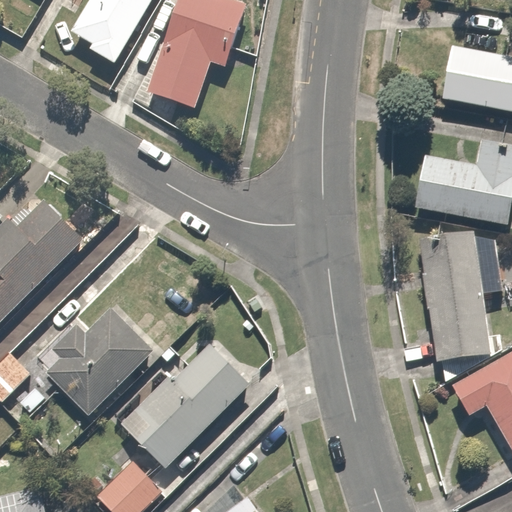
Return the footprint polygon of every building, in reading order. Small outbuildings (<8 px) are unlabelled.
[(86,0),(66,34),(88,48),(86,51),(111,66),(112,64),(151,0),(86,0)] [(175,0),(143,93),(191,110),(206,66),(222,72),(244,10),(234,7),(216,1),(216,0),(175,0)] [(440,106),(511,115),(511,58),(448,52),(440,106)] [(511,141),(479,136),(475,165),(422,157),(413,212),(508,227),(511,202),(511,141)] [(0,218),(0,317),(73,240),(49,218),(39,209),(18,231),(2,216),(0,218)] [(473,232),(416,239),(433,364),(490,356),(473,232)] [(50,354),(56,359),(42,376),(89,416),(148,347),(108,312),(84,341),(70,329),(50,354)] [(146,431),(133,444),(161,472),(246,386),(211,350),(173,388),(165,381),(130,416),(146,431)] [(4,351),(0,355),(0,404),(2,406),(29,372),(4,351)] [(464,419),(484,409),(511,461),(511,354),(448,389),(464,419)] [(129,460),(90,494),(106,511),(147,511),(163,498),(129,460)] [(44,511),(39,489),(0,498),(0,511),(44,511)] [(256,511),(244,495),(221,511),(256,511)]
